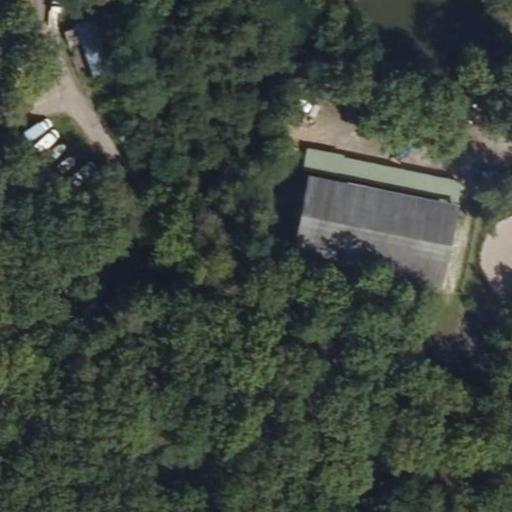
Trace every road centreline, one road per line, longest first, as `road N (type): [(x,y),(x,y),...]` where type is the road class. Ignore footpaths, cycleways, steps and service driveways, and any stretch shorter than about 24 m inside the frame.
road 1 (unknown): [(152,488),(234,391),(283,366),(379,360),(511,406)]
road 2 (tertiary): [(198,511),(0,412)]
